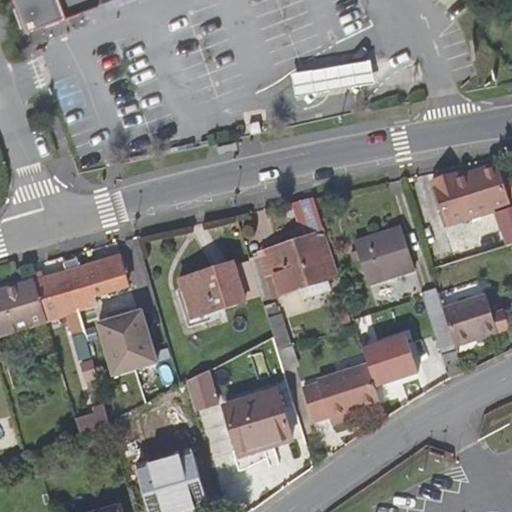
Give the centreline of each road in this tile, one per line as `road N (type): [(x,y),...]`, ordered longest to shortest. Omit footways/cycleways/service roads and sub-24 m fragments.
road 1 (tertiary): [(511,123),(307,156),(45,224)]
road 2 (residential): [(295,511),(386,442),(511,373)]
road 3 (residential): [(45,224),(0,94)]
